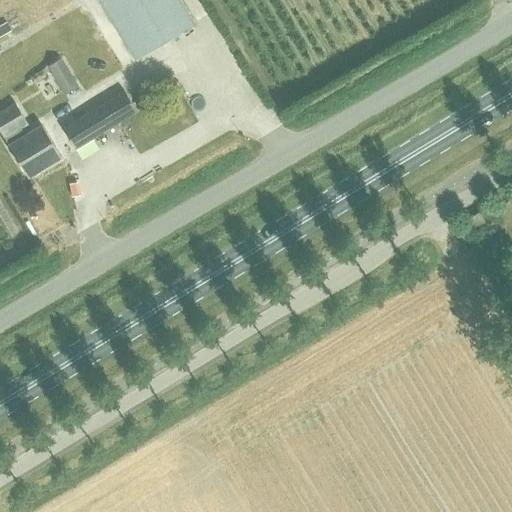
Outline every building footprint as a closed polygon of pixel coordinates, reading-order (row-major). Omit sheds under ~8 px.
[(100,0),(137,59),(195,24),(179,0),(100,0)] [(79,88),(63,61),(62,59),(48,67),(66,96),(79,88)] [(97,109),(63,130),(75,151),(110,130),(136,114),(123,93),(97,109)] [(0,131),(29,179),(62,159),(42,126),(28,135),(23,126),(27,124),(16,104),(0,114),(0,131)] [(473,228),(485,221),(479,212),(468,219),(473,228)]
